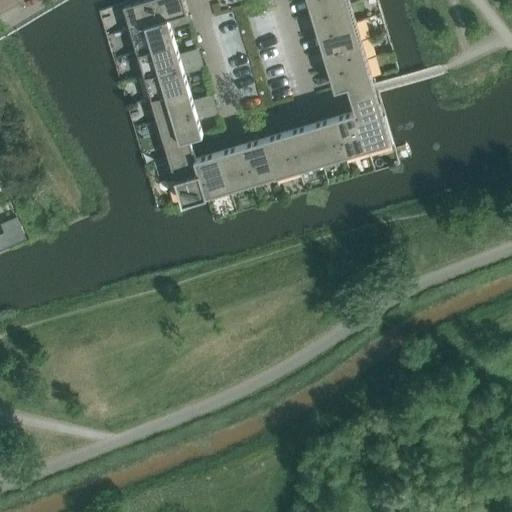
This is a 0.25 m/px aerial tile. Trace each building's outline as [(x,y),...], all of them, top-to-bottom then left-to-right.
[(188,10),(184,0),(135,0),(124,4),(131,27),(188,10)] [(351,2),(350,0),(309,0),(313,13),(351,2)] [(356,19),(351,2),(313,13),(319,31),(356,19)] [(188,11),(188,10),(131,27),(138,51),(175,40),(171,26),(191,21),(188,11)] [(362,39),(356,19),(319,31),(324,50),(362,39)] [(368,57),(362,39),(324,50),(330,69),(368,57)] [(145,74),(201,57),(198,46),(179,52),(175,40),(138,51),(145,74)] [(204,67),(201,57),(145,74),(152,96),(188,85),(185,73),(204,67)] [(373,76),(368,57),(330,69),(336,88),(348,84),(373,76)] [(392,139),(380,101),(377,90),(373,76),(348,84),(356,108),(367,146),(392,139)] [(192,98),(188,85),(152,96),(158,119),(215,102),(212,92),(192,98)] [(218,113),(215,102),(158,119),(165,142),(190,135),(191,136),(203,132),(199,118),(218,113)] [(367,146),(356,108),(334,115),(345,153),(367,146)] [(345,153),(334,115),(311,122),(317,142),(322,160),(345,153)] [(322,160),(317,142),(311,122),(288,129),(299,167),(322,160)] [(299,167),(288,129),(265,136),(271,156),(276,173),(299,167)] [(196,156),(191,136),(190,135),(165,142),(183,201),(208,194),(196,156)] [(276,173),(271,156),(265,136),(243,142),(254,180),(276,173)] [(254,180),(243,142),(219,149),(230,187),(254,180)] [(230,187),(219,149),(196,156),(208,194),(230,187)] [(11,245),(26,238),(17,216),(2,223),(11,245)]
